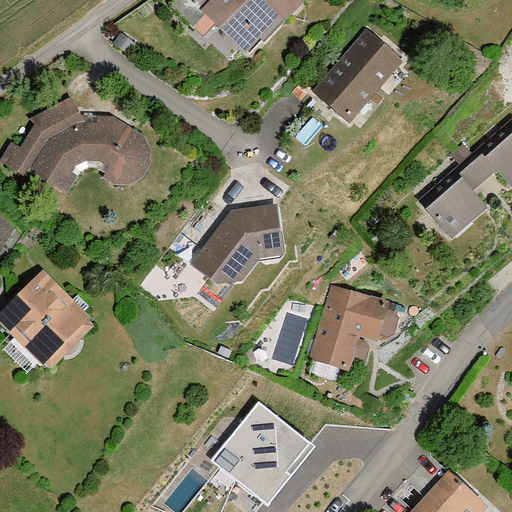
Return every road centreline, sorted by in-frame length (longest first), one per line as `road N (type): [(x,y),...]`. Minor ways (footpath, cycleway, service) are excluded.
road 1 (residential): [(511,301),(342,511)]
road 2 (residential): [(130,0),(0,89)]
